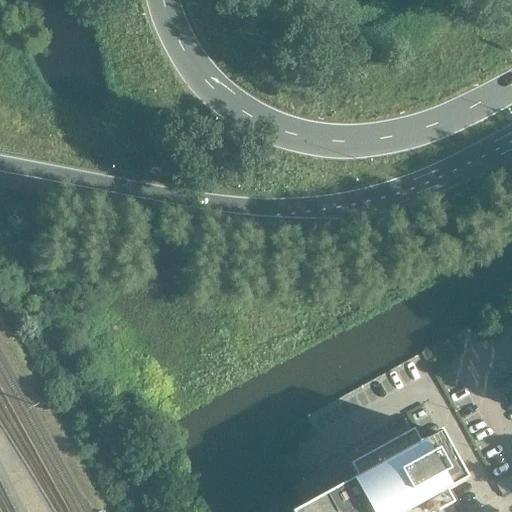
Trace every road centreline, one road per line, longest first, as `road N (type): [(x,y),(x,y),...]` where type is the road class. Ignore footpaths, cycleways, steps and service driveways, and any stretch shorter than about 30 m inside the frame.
road 1 (motorway): [(0,163),(197,201),(306,205),(383,190),(511,131)]
road 2 (motorway): [(511,85),(401,135),(348,141),(274,130),(207,82),(181,48),(161,0)]
